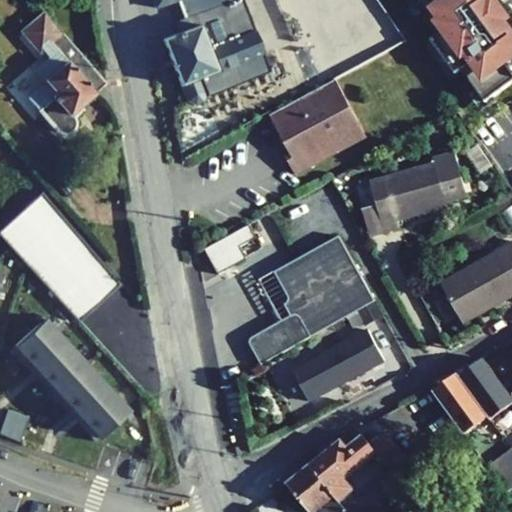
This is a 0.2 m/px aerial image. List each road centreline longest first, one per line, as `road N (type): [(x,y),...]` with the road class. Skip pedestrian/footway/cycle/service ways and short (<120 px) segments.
road 1 (tertiary): [(120,0),(212,485)]
road 2 (residential): [(212,485),(511,332)]
road 3 (residential): [(137,511),(0,460)]
